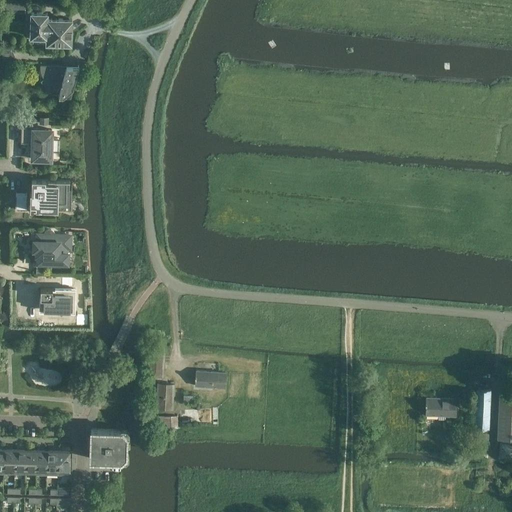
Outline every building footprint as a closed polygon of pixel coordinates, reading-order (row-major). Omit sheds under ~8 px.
[(25,14),(26,4),(4,3),(4,13),(25,14)] [(47,37),(47,43),(72,43),(72,19),(47,18),(48,13),(31,13),(31,37),(47,37)] [(2,46),(2,62),(12,62),(13,61),(14,59),(14,57),(14,55),(13,53),(13,52),(10,52),(10,46),(2,46)] [(71,96),(79,66),(40,65),(40,67),(40,70),(41,73),(44,78),(40,81),(42,83),(43,84),(45,86),(47,87),(51,90),(54,91),(55,92),(57,92),(57,94),(71,96)] [(32,159),(51,160),(51,151),(59,152),(60,138),(52,138),(52,130),(34,129),(34,127),(21,127),(21,139),(33,139),(32,159)] [(31,192),(30,192),(29,209),(71,210),(72,181),(71,181),(71,182),(69,182),(69,181),(69,180),(31,179),(31,192)] [(16,194),(16,192),(16,196),(15,196),(15,204),(15,208),(26,209),(27,205),(27,196),(27,192),(26,192),(26,195),(16,194)] [(35,250),(35,254),(35,264),(49,265),(49,262),(65,262),(66,248),(70,248),(71,235),(37,234),(37,241),(34,241),(34,250),(35,250)] [(40,288),(40,297),(39,297),(39,311),(60,312),(60,314),(77,314),(77,309),(75,309),(76,288),(55,287),(55,288),(40,288)] [(148,375),(158,376),(162,377),(164,346),(155,345),(154,361),(149,361),(148,375)] [(206,371),(196,370),(196,376),(194,376),(194,378),(195,378),(195,386),(225,388),(226,372),(210,371),(210,373),(206,372),(206,371)] [(174,384),(158,383),(156,408),(172,409),(174,384)] [(490,389),(478,389),(476,389),(474,429),(488,429),(490,389)] [(511,390),(504,390),(499,390),(497,438),(511,438),(511,390)] [(438,415),(438,419),(445,419),(445,415),(455,416),(456,398),(441,397),(441,399),(436,399),(436,397),(426,397),(426,402),(425,402),(425,405),(426,405),(425,415),(438,415)] [(472,410),(465,410),(464,429),(471,429),(472,410)] [(177,429),(178,416),(164,416),(164,417),(158,417),(157,428),(177,429)] [(122,430),(91,429),(90,459),(121,459),(126,455),(126,435),(122,430)] [(472,456),(473,438),(462,438),(461,455),(472,456)] [(511,443),(499,442),(498,457),(511,458),(511,443)] [(14,474),(15,450),(10,450),(10,449),(9,450),(4,450),(3,474),(14,474)] [(25,475),(26,450),(20,450),(20,449),(20,450),(15,450),(14,474),(25,475)] [(36,475),(36,450),(32,450),(31,450),(26,450),(25,475),(36,475)] [(46,475),(47,451),(42,451),(42,450),(41,450),(41,451),(36,450),(36,475),(46,475)] [(57,476),(58,451),(53,451),(53,450),(53,451),(47,451),(46,475),(57,476)] [(63,451),(58,451),(57,476),(69,476),(69,469),(72,470),(72,460),(69,460),(69,451),(63,451)] [(57,487),(57,489),(57,495),(71,495),(71,494),(71,488),(71,487),(57,487)] [(71,498),(57,498),(57,504),(56,506),(71,506),(70,506),(70,499),(71,499),(71,498)]
